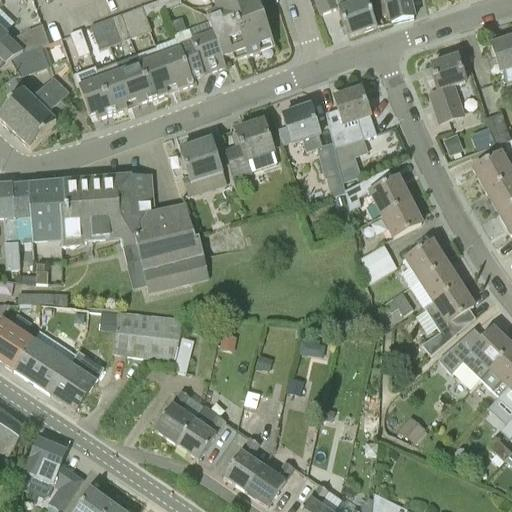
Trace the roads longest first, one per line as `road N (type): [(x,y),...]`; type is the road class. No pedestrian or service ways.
road 1 (residential): [(0,152),(37,168),(317,69)]
road 2 (residential): [(511,296),(428,165),(381,50)]
road 3 (tertiary): [(179,511),(0,388)]
road 4 (residential): [(381,50),(511,3)]
